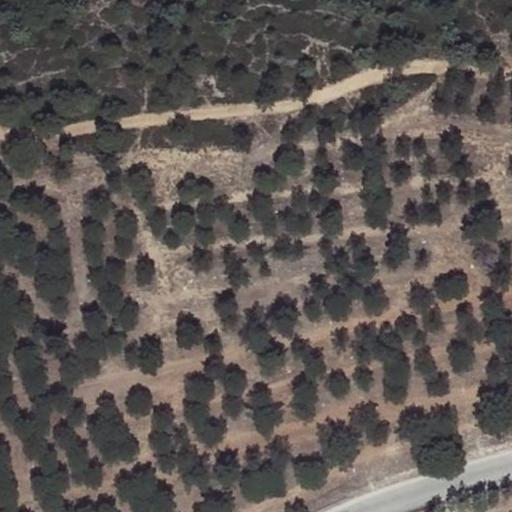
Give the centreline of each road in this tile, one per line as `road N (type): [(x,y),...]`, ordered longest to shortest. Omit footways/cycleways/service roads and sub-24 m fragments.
road 1 (track): [(511,76),(404,70),(271,108),(29,138),(0,132)]
road 2 (unclassified): [(511,468),(360,511)]
